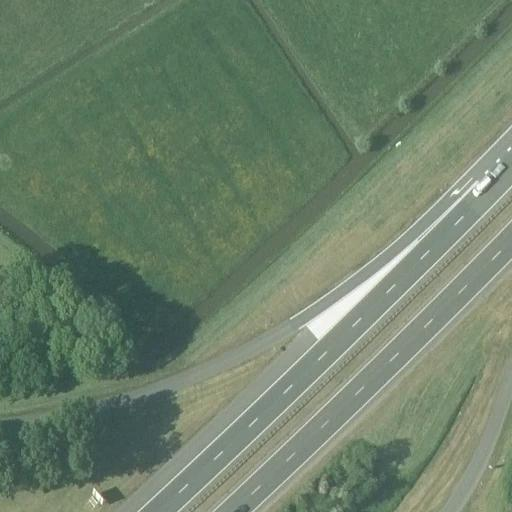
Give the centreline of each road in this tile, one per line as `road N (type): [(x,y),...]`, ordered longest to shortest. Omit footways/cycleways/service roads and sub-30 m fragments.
road 1 (trunk): [(494,184),(152,511)]
road 2 (trunk): [(230,511),(511,239)]
road 3 (trunk): [(494,184),(263,341)]
